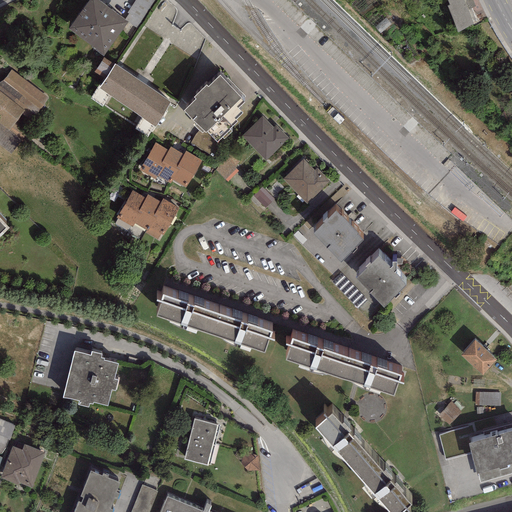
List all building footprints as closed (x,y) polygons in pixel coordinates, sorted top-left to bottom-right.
[(124,20),(97,0),(89,0),(68,30),(103,55),(128,22),(124,20)] [(154,0),(134,0),(126,13),(128,14),(124,20),(128,22),(137,28),(154,0)] [(447,0),(449,5),(447,6),(457,33),(473,24),(463,0),(447,0)] [(472,0),(463,0),(473,24),(476,21),(471,8),(475,6),(472,0)] [(155,126),(171,102),(114,64),(98,88),(155,126)] [(48,97),(11,70),(0,80),(0,91),(24,110),(34,117),(48,97)] [(196,99),(184,110),(205,132),(206,131),(217,142),(222,137),(224,139),(232,131),(229,129),(237,122),(235,120),(242,113),(238,108),(244,102),(240,99),(241,98),(220,76),(208,87),(206,85),(194,97),(196,99)] [(0,123),(8,130),(24,110),(0,91),(0,123)] [(241,136),(265,160),(288,139),(275,125),(273,127),(261,116),(241,136)] [(0,145),(11,154),(21,141),(8,130),(0,123),(0,145)] [(168,151),(155,143),(139,170),(155,180),(158,176),(164,165),(161,163),(168,151)] [(171,147),(168,151),(161,163),(164,165),(158,176),(171,184),(173,180),(180,169),(176,167),(183,155),(171,147)] [(186,151),(183,155),(176,167),(180,169),(173,180),(185,188),(202,160),(186,151)] [(228,182),(238,171),(236,167),(239,164),(229,152),(215,170),(228,182)] [(303,159),(283,179),(307,203),(329,181),(317,168),(314,171),(303,159)] [(274,200),(262,187),(247,200),(260,214),(274,200)] [(145,199),(132,190),(116,217),(132,227),(135,223),(141,213),(138,211),(145,199)] [(148,194),(145,199),(138,211),(141,213),(135,223),(146,230),(148,227),(150,228),(157,216),(153,214),(160,202),(148,194)] [(157,216),(150,228),(148,227),(146,230),(144,232),(157,240),(160,234),(163,235),(179,208),(163,198),(160,202),(153,214),(157,216)] [(312,234),(341,262),(364,240),(335,211),(312,234)] [(0,218),(0,237),(10,228),(0,218)] [(366,269),(356,278),(370,292),(369,293),(384,308),(394,297),(396,299),(399,295),(397,293),(405,285),(394,273),(396,271),(396,262),(392,262),(392,266),(391,268),(378,256),(370,264),(369,263),(365,267),(366,269)] [(367,300),(340,273),(331,282),(358,309),(367,300)] [(265,353),(272,332),(163,295),(156,316),(265,353)] [(292,339),(285,360),(394,396),(401,375),(292,339)] [(496,360),(474,340),(461,355),(483,375),(496,360)] [(91,355),(74,351),(63,398),(79,402),(78,405),(88,407),(89,404),(92,404),(93,403),(108,406),(112,390),(116,391),(118,380),(114,379),(117,364),(104,360),(104,358),(101,358),(101,354),(92,352),(91,355)] [(500,393),(475,392),(475,405),(500,406),(500,393)] [(461,412),(451,402),(438,415),(448,425),(461,412)] [(331,414),(315,428),(387,511),(404,511),(411,506),(401,494),(403,492),(396,483),(393,485),(389,481),(392,478),(385,471),(383,473),(359,445),(361,443),(354,435),(352,437),(348,433),(351,431),(344,422),(342,424),(331,414)] [(15,425),(0,419),(0,435),(10,440),(15,425)] [(218,425),(194,419),(183,459),(207,466),(218,425)] [(478,473),(480,482),(511,473),(511,431),(468,443),(476,474),(478,473)] [(12,446),(0,476),(0,478),(18,485),(19,483),(32,488),(45,452),(24,444),(22,450),(12,446)] [(257,456),(248,453),(240,461),(248,471),(259,470),(257,456)] [(120,483),(107,478),(109,475),(103,473),(101,476),(90,471),(73,511),(112,511),(113,510),(110,509),(114,499),(116,500),(118,493),(116,492),(120,483)] [(148,511),(157,491),(142,485),(130,511),(148,511)] [(202,511),(167,497),(160,511),(208,511),(211,506),(206,503),(202,511)]
